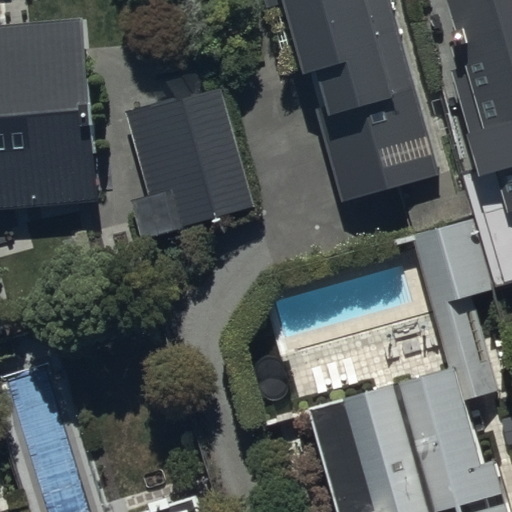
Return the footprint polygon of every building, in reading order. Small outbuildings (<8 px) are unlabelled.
[(435,159),(392,0),(266,0),(283,63),(306,57),(340,184),(435,159)] [(511,0),(508,0),(466,13),(474,40),(463,43),(478,91),(472,93),(501,185),(511,181),(511,0)] [(0,201),(93,195),(80,16),(0,21),(0,201)] [(214,79),(127,106),(151,185),(131,192),(143,229),(250,196),(214,79)] [(505,511),(489,448),(481,450),(464,391),(495,382),(469,291),(493,284),(472,212),(407,231),(443,358),(310,396),(342,511),(505,511)] [(200,511),(194,488),(127,508),(128,511),(200,511)]
